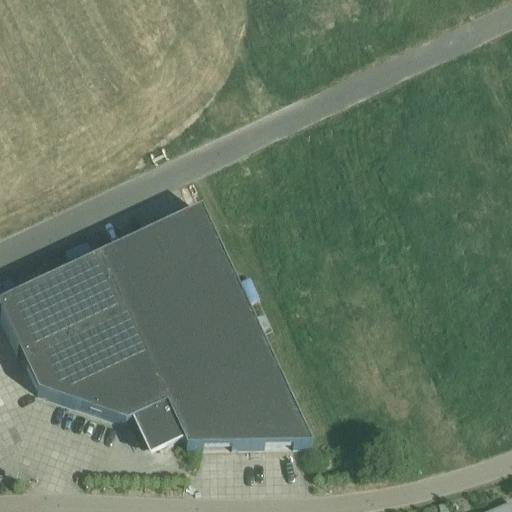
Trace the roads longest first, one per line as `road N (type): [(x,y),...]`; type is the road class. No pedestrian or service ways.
road 1 (unclassified): [(511,17),(0,257)]
road 2 (unclassified): [(0,507),(308,509),(417,492),(511,463)]
